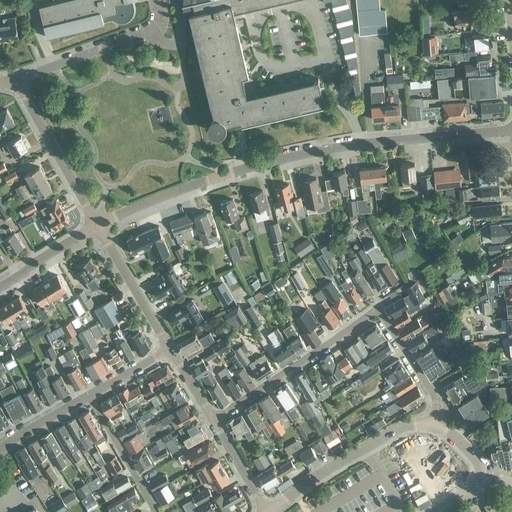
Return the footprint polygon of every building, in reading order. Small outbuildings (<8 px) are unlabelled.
[(133,13),(134,9),(133,6),(130,7),(128,0),(63,0),(39,6),(47,37),(48,37),(47,36),(61,34),(62,34),(61,32),(75,30),(76,30),(75,29),(89,27),(90,27),(89,25),(103,24),(104,23),(103,21),(112,18),(116,21),(120,22),(124,21),(128,20),(131,17),(133,13)] [(324,104),(318,78),(317,78),(317,79),(247,95),(242,76),(248,75),(234,13),(286,0),(191,0),(192,2),(187,3),(196,42),(199,42),(201,48),(198,49),(200,60),(203,59),(205,65),(202,66),(205,77),(207,77),(209,83),(206,83),(209,98),(212,97),(214,103),(211,104),(215,120),(213,121),(211,123),(223,130),(224,128),(224,125),(241,121),(241,124),(255,120),(255,118),(261,116),(262,119),(276,116),(275,113),(281,111),(282,114),(296,111),(296,108),(302,106),(302,109),(317,106),(316,103),(322,102),(323,104),(324,104)] [(387,31),(386,24),(385,9),(380,10),(378,0),(355,0),(359,34),(387,31)] [(349,6),(334,10),(337,22),(352,19),(351,12),(349,6)] [(412,9),(412,18),(424,18),(423,8),(412,9)] [(470,13),(461,14),(461,10),(447,11),(448,23),(462,22),(462,21),(471,20),(472,27),(489,25),(489,23),(489,22),(489,19),(488,18),(487,11),(470,13)] [(0,25),(0,28),(2,40),(18,37),(15,17),(3,19),(4,25),(0,25)] [(352,22),(338,26),(341,38),(354,35),(352,22)] [(470,51),(475,50),(491,49),(491,47),(492,46),(492,43),(491,42),(490,40),(489,34),(469,36),(470,51)] [(438,52),(436,36),(421,37),(423,54),(438,52)] [(353,39),(342,42),(345,54),(355,51),(354,38),(353,39)] [(356,55),(346,57),(349,69),(357,67),(356,55)] [(476,57),(477,66),(465,67),(466,75),(495,72),(494,64),(492,64),(491,55),(476,57)] [(435,69),(435,78),(453,77),(452,67),(435,69)] [(357,71),(350,73),(355,95),(360,94),(358,71),(357,71)] [(404,87),(402,74),(386,76),(387,89),(404,87)] [(414,82),(434,82),(434,74),(414,75),(414,82)] [(459,98),(471,97),(479,96),(497,95),(495,74),(477,75),(437,79),(439,99),(459,97),(459,98)] [(372,119),(386,118),(385,105),(384,105),(383,92),(370,93),(372,119)] [(388,104),(385,105),(386,118),(400,117),(399,103),(394,104),(393,96),(387,96),(388,104)] [(422,98),(406,99),(407,107),(408,120),(416,120),(414,106),(420,105),(423,105),(423,100),(422,98)] [(503,101),(477,103),(478,109),(481,108),(482,116),(504,115),(503,101)] [(420,105),(414,106),(416,120),(439,118),(439,117),(442,117),(443,121),(467,120),(467,119),(470,119),(470,112),(479,112),(479,116),(482,116),(481,108),(478,109),(477,103),(476,103),(471,103),(471,106),(470,106),(469,102),(467,102),(441,104),(442,107),(439,108),(439,107),(428,108),(421,108),(420,105)] [(0,130),(1,129),(14,122),(7,109),(0,112),(0,130)] [(14,156),(28,148),(27,146),(27,145),(26,142),(24,142),(21,136),(7,143),(2,146),(5,151),(10,148),(14,156)] [(496,159),(467,162),(469,176),(469,178),(475,177),(476,185),(498,182),(498,183),(499,182),(499,181),(497,160),(497,159),(496,159)] [(415,178),(416,178),(414,164),(401,165),(402,179),(403,186),(416,185),(415,178)] [(29,182),(23,185),(22,184),(15,188),(18,193),(46,178),(39,167),(25,174),(29,182)] [(382,197),(380,189),(380,186),(388,185),(387,178),(386,178),(385,167),(372,168),(375,189),(376,198),(382,197)] [(375,189),(372,168),(360,169),(361,182),(361,181),(362,190),(375,189)] [(459,170),(435,172),(436,182),(436,188),(460,185),(459,175),(459,170)] [(4,177),(7,182),(7,183),(18,177),(15,171),(4,177)] [(332,173),(333,178),(325,180),(326,189),(342,187),(343,195),(348,194),(347,186),(345,171),(332,173)] [(433,191),(432,177),(432,175),(419,176),(421,192),(422,192),(422,198),(428,198),(427,192),(433,191)] [(46,178),(18,193),(21,199),(28,195),(27,194),(34,190),(38,197),(52,189),(46,178)] [(320,191),(319,186),(318,186),(316,178),(310,179),(309,178),(306,179),(305,180),(303,181),(306,194),(304,195),(306,207),(316,205),(317,212),(330,209),(326,190),(320,191)] [(277,187),(276,187),(279,202),(280,202),(282,210),(295,207),(298,218),(305,216),(301,200),(300,197),(293,198),(292,192),(291,192),(288,184),(282,186),(282,185),(277,186),(277,187)] [(478,186),(455,189),(451,189),(452,197),(452,199),(472,196),(481,195),(482,199),(500,197),(499,196),(500,195),(500,191),(499,191),(498,185),(480,187),(481,189),(478,189),(478,186)] [(269,217),(268,214),(269,214),(267,207),(268,207),(266,199),(265,200),(262,190),(248,194),(256,221),(269,217)] [(1,199),(0,199),(0,209),(1,211),(6,220),(12,216),(1,199)] [(237,231),(248,228),(244,217),(239,218),(233,199),(227,201),(226,200),(222,201),(222,202),(220,203),(226,220),(233,218),(234,220),(237,231)] [(358,213),(364,212),(371,212),(370,205),(364,205),(363,199),(356,200),(358,213)] [(46,218),(40,222),(47,234),(69,221),(68,219),(69,219),(67,215),(66,216),(63,210),(62,210),(56,200),(44,206),(40,209),(46,218)] [(356,217),(355,200),(347,201),(349,215),(350,215),(350,221),(347,223),(349,227),(359,221),(356,217)] [(26,215),(36,209),(33,204),(23,209),(26,215)] [(501,214),(502,213),(502,210),(501,209),(500,204),(483,206),(472,207),(473,214),(484,212),(485,217),(501,216),(501,214)] [(467,209),(463,210),(456,213),(459,223),(470,219),(467,209)] [(186,216),(170,222),(173,232),(174,232),(178,242),(193,237),(192,235),(189,226),(196,224),(203,243),(216,239),(216,238),(219,237),(210,211),(207,213),(207,212),(194,216),(193,212),(185,214),(186,216)] [(21,229),(27,226),(24,220),(18,223),(21,229)] [(511,222),(490,224),(492,241),(500,240),(500,243),(511,241),(511,222)] [(281,238),(277,223),(269,225),(274,241),(281,238)] [(158,226),(139,234),(133,237),(132,236),(129,237),(129,238),(127,239),(133,254),(145,249),(151,261),(157,258),(157,259),(170,254),(170,253),(169,253),(164,241),(165,241),(158,226)] [(9,227),(4,230),(3,228),(0,227),(0,240),(3,239),(12,253),(15,252),(15,253),(19,250),(23,247),(14,232),(13,233),(9,227)] [(462,228),(454,236),(458,241),(467,233),(462,228)] [(406,239),(412,237),(409,229),(403,232),(406,239)] [(249,239),(254,238),(252,230),(246,232),(249,239)] [(397,279),(386,263),(372,239),(363,245),(372,260),(377,269),(387,285),(397,279)] [(236,256),(245,253),(241,240),(232,243),(236,256)] [(284,251),(281,241),(273,243),(275,253),(284,251)] [(370,260),(367,255),(362,247),(354,252),(355,253),(362,265),(370,260)] [(180,259),(185,257),(181,248),(175,250),(180,259)] [(397,252),(392,254),(393,255),(396,260),(396,262),(401,259),(397,252)] [(364,268),(363,266),(362,265),(355,253),(348,258),(355,269),(348,273),(364,299),(374,293),(360,271),(364,268)] [(511,255),(509,256),(508,254),(502,256),(485,267),(489,275),(499,269),(511,267),(511,255)] [(86,282),(92,291),(99,286),(93,275),(98,272),(90,259),(88,260),(87,258),(82,261),(83,263),(77,266),(80,271),(75,274),(80,282),(85,279),(87,282),(86,282)] [(372,260),(369,262),(363,266),(364,268),(378,291),(387,285),(377,269),(372,260)] [(158,274),(168,268),(165,263),(155,269),(158,274)] [(466,263),(450,272),(453,277),(469,268),(466,263)] [(328,264),(323,267),(329,278),(334,274),(328,264)] [(479,281),(489,275),(485,267),(475,273),(479,281)] [(511,268),(499,269),(500,277),(493,278),(494,287),(486,291),(488,296),(509,286),(509,281),(511,280),(511,268)] [(165,278),(152,286),(159,298),(172,290),(175,295),(185,289),(173,269),(163,275),(165,278)] [(345,278),(349,275),(345,269),(341,272),(345,278)] [(301,281),(294,270),(288,274),(295,284),(301,281)] [(237,281),(231,271),(223,275),(230,285),(237,281)] [(43,283),(52,299),(61,293),(65,300),(70,297),(66,290),(57,275),(49,280),(48,279),(44,281),(45,282),(43,283)] [(151,283),(157,280),(155,275),(148,278),(151,283)] [(282,275),(274,281),(277,287),(286,282),(282,275)] [(222,281),(219,276),(211,281),(214,286),(212,287),(223,304),(233,298),(223,281),(222,281)] [(261,285),(257,279),(248,285),(251,291),(261,285)] [(346,280),(341,284),(354,305),(361,301),(359,298),(361,297),(351,280),(348,282),(346,280)] [(333,282),(323,287),(333,305),(341,320),(349,315),(346,310),(347,309),(342,300),(341,300),(339,297),(341,296),(333,282)] [(52,299),(43,283),(33,290),(42,305),(46,302),(50,308),(55,306),(51,299),(52,299)] [(276,290),(271,283),(262,289),(267,296),(276,290)] [(406,288),(411,298),(405,302),(403,297),(385,307),(391,317),(424,298),(415,283),(406,288)] [(455,295),(450,285),(442,289),(448,299),(455,295)] [(86,310),(95,305),(90,297),(87,299),(82,290),(76,294),(86,310)] [(262,290),(253,295),(256,301),(265,296),(262,290)] [(441,303),(448,300),(447,298),(442,290),(435,293),(441,303)] [(26,321),(21,314),(27,310),(19,297),(8,303),(17,317),(21,324),(24,329),(29,326),(26,320),(26,321)] [(106,327),(117,321),(123,317),(112,298),(95,308),(106,327)] [(511,298),(502,299),(503,306),(507,305),(508,317),(511,316),(511,298)] [(84,311),(78,299),(77,299),(68,304),(75,316),(84,311)] [(192,299),(189,301),(183,305),(175,310),(175,311),(169,314),(175,324),(188,316),(193,324),(203,318),(192,299)] [(329,328),(339,321),(324,300),(319,303),(325,311),(320,315),(329,328)] [(17,317),(8,303),(0,308),(0,314),(6,323),(12,320),(13,322),(17,319),(20,324),(15,327),(18,332),(24,329),(21,324),(17,317)] [(408,314),(420,307),(418,303),(391,318),(397,327),(411,319),(408,314)] [(247,320),(238,306),(224,315),(228,322),(235,318),(239,325),(247,320)] [(255,327),(261,323),(250,306),(244,310),(255,327)] [(439,306),(434,309),(439,319),(445,316),(442,311),(439,306)] [(42,320),(48,317),(43,309),(37,312),(42,320)] [(312,346),(321,341),(312,327),(311,328),(304,318),(299,321),(306,331),(303,333),(312,346)] [(450,324),(447,318),(437,323),(441,330),(450,324)] [(405,339),(431,323),(429,319),(420,324),(417,319),(399,329),(405,339)] [(77,333),(70,321),(61,326),(70,342),(73,340),(72,336),(77,333)] [(110,339),(109,335),(107,331),(105,328),(104,329),(100,322),(90,327),(97,339),(103,335),(106,341),(110,339)] [(121,330),(126,339),(131,337),(139,353),(147,349),(143,341),(144,341),(139,330),(138,331),(134,324),(121,330)] [(290,324),(286,327),(283,329),(291,341),(290,341),(299,355),(308,349),(299,335),(298,336),(290,324)] [(363,345),(365,344),(367,346),(369,347),(372,346),(385,338),(376,324),(357,337),(359,339),(344,349),(353,363),(368,353),(363,345)] [(427,341),(425,338),(439,330),(435,324),(427,329),(406,341),(412,350),(427,341)] [(64,332),(60,326),(46,334),(50,340),(64,332)] [(451,327),(444,331),(451,341),(457,337),(451,327)] [(78,333),(100,374),(109,369),(102,356),(98,358),(92,347),(97,344),(88,328),(78,333)] [(126,339),(121,330),(120,328),(115,330),(118,335),(113,338),(125,360),(134,356),(126,339)] [(205,332),(206,334),(198,339),(195,335),(177,345),(182,353),(184,356),(202,346),(203,348),(216,340),(217,341),(223,337),(221,334),(219,335),(215,329),(211,328),(205,332)] [(33,340),(41,336),(38,329),(29,334),(33,340)] [(280,334),(277,329),(274,331),(277,336),(276,337),(291,360),(299,355),(290,341),(287,343),(280,334)] [(471,338),(469,329),(461,331),(463,340),(471,338)] [(277,336),(274,331),(273,330),(267,334),(277,349),(274,352),(283,366),(291,360),(276,337),(277,336)] [(11,346),(17,342),(11,332),(5,335),(11,346)] [(100,374),(78,333),(78,334),(85,346),(79,349),(86,361),(88,360),(89,363),(84,366),(91,379),(100,374)] [(511,337),(509,337),(503,338),(504,350),(500,350),(491,351),(492,359),(500,358),(500,360),(511,358),(511,337)] [(223,343),(228,349),(235,344),(230,338),(223,343)] [(458,338),(453,341),(457,346),(461,343),(458,338)] [(366,357),(367,358),(371,365),(393,350),(388,342),(366,357)] [(113,367),(123,362),(115,347),(110,350),(107,344),(103,347),(106,352),(105,352),(113,367)] [(234,351),(244,366),(250,361),(245,353),(248,350),(244,344),(234,351)] [(50,360),(56,357),(50,345),(44,348),(50,360)] [(207,360),(217,354),(212,345),(202,352),(207,360)] [(424,366),(447,352),(443,347),(435,352),(431,347),(417,356),(418,358),(418,359),(419,362),(421,362),(424,366)] [(67,360),(62,363),(75,388),(85,382),(77,367),(81,365),(72,348),(63,353),(67,360)] [(450,357),(447,352),(424,366),(427,371),(426,373),(428,375),(430,375),(431,377),(444,368),(441,362),(450,357)] [(5,364),(14,359),(11,353),(2,358),(5,364)] [(255,384),(237,357),(234,353),(230,356),(239,371),(234,373),(245,390),(255,384)] [(456,361),(461,369),(473,362),(467,353),(456,361)] [(260,381),(274,371),(266,360),(263,355),(249,364),(253,369),(260,381)] [(336,362),(335,363),(329,355),(320,361),(325,369),(321,372),(328,384),(344,373),(343,372),(336,362)] [(351,367),(348,362),(345,357),(337,362),(343,372),(351,367)] [(205,365),(202,360),(202,359),(195,364),(194,362),(190,365),(193,369),(192,369),(198,378),(201,376),(202,379),(211,373),(210,371),(212,369),(209,363),(205,365)] [(391,385),(409,374),(399,359),(384,368),(388,375),(384,377),(389,384),(390,383),(391,385)] [(472,362),(463,368),(461,369),(466,377),(479,368),(474,361),(473,362),(472,362)] [(507,375),(511,374),(511,363),(496,365),(497,369),(504,369),(504,366),(507,366),(507,375)] [(55,398),(47,383),(50,382),(42,366),(32,371),(37,380),(38,380),(41,386),(37,388),(46,403),(55,398)] [(55,379),(53,374),(54,373),(50,366),(44,369),(59,396),(69,391),(60,376),(55,379)] [(174,380),(167,366),(151,375),(153,379),(156,385),(163,380),(166,385),(174,380)] [(236,384),(232,378),(233,378),(226,366),(217,372),(225,383),(224,384),(233,398),(241,393),(235,385),(236,384)] [(363,383),(382,371),(378,366),(360,378),(363,383)] [(313,385),(312,385),(303,371),(294,376),(309,400),(318,394),(313,385)] [(211,373),(202,379),(212,394),(216,400),(220,407),(229,401),(211,373)] [(498,380),(497,373),(486,374),(486,381),(498,380)] [(381,395),(385,401),(397,394),(398,396),(415,384),(410,376),(381,395)] [(448,395),(466,384),(461,376),(443,388),(448,395)] [(42,405),(33,388),(28,391),(21,378),(16,381),(23,393),(32,411),(42,405)] [(363,383),(360,378),(351,384),(354,389),(363,383)] [(511,378),(511,379),(511,386),(504,387),(504,386),(497,387),(497,386),(490,387),(491,398),(511,395),(511,403),(504,406),(505,414),(511,412),(511,378)] [(316,391),(322,387),(317,379),(312,383),(316,391)] [(181,391),(176,383),(168,388),(167,387),(163,390),(163,391),(157,394),(162,402),(167,399),(168,399),(181,391)] [(292,420),(299,415),(293,405),(298,402),(286,383),(273,391),(292,420)] [(385,392),(392,387),(391,385),(390,383),(389,384),(383,388),(385,392)] [(20,394),(17,395),(12,384),(6,388),(21,417),(30,412),(20,394)] [(466,384),(448,395),(453,404),(460,399),(460,400),(472,393),(466,384)] [(127,406),(143,396),(138,386),(129,391),(127,388),(119,393),(127,406)] [(150,386),(143,390),(146,396),(153,392),(151,387),(150,386)] [(21,417),(6,388),(0,390),(0,392),(3,398),(5,398),(7,401),(2,403),(12,421),(21,417)] [(393,404),(392,403),(386,408),(390,414),(397,410),(396,409),(403,405),(405,408),(423,396),(417,388),(393,404)] [(186,399),(181,391),(168,399),(167,399),(162,402),(164,406),(162,407),(164,409),(171,405),(172,408),(177,405),(177,404),(186,399)] [(157,397),(154,392),(146,396),(149,401),(157,397)] [(464,414),(483,403),(477,393),(458,405),(464,414)] [(117,394),(109,399),(120,420),(125,417),(121,411),(125,409),(117,394)] [(281,414),(269,395),(258,402),(271,423),(270,424),(277,435),(285,430),(276,417),(281,414)] [(120,420),(109,399),(101,403),(109,418),(108,418),(109,419),(108,419),(112,424),(114,423),(115,423),(120,420)] [(312,399),(304,403),(312,416),(311,417),(317,427),(323,436),(324,436),(331,431),(312,399)] [(267,434),(273,430),(256,403),(244,410),(256,431),(263,427),(267,434)] [(312,416),(304,403),(299,406),(307,419),(311,417),(312,416)] [(483,403),(464,414),(470,424),(489,413),(483,403)] [(188,404),(173,412),(161,419),(164,425),(176,418),(181,426),(196,417),(188,404)] [(0,426),(0,428),(8,424),(9,421),(8,421),(0,406),(0,426)] [(79,416),(86,428),(92,439),(102,434),(96,423),(96,422),(89,410),(79,416)] [(511,412),(505,414),(497,416),(499,440),(510,437),(511,436),(511,412)] [(249,429),(241,415),(234,419),(234,418),(227,422),(235,437),(244,432),(249,440),(254,437),(249,429)] [(88,431),(84,433),(80,427),(75,418),(66,423),(78,443),(84,452),(89,449),(87,446),(94,442),(92,439),(88,431)] [(181,426),(176,418),(171,421),(176,429),(181,426)] [(145,427),(141,419),(135,422),(139,430),(145,427)] [(163,424),(161,419),(154,423),(157,428),(163,424)] [(177,434),(173,437),(176,442),(202,427),(197,419),(179,429),(181,433),(178,435),(177,434)] [(369,434),(383,424),(385,423),(382,419),(374,424),(366,430),(369,434)] [(131,434),(139,430),(136,423),(127,428),(131,434)] [(345,431),(350,428),(347,423),(342,426),(345,431)] [(78,449),(72,439),(64,425),(54,430),(62,444),(74,462),(80,457),(76,451),(78,449)] [(117,431),(122,441),(130,436),(125,427),(117,431)] [(203,430),(202,427),(176,442),(179,448),(184,445),(184,444),(186,443),(189,447),(207,436),(203,430)] [(331,431),(324,436),(328,442),(330,446),(341,439),(334,429),(331,431)] [(58,451),(61,449),(51,432),(41,438),(59,469),(66,465),(58,451)] [(136,434),(126,440),(123,442),(130,454),(143,446),(136,434)] [(330,446),(328,442),(327,443),(323,436),(322,437),(321,435),(314,440),(312,441),(312,442),(310,443),(315,452),(319,450),(321,454),(327,450),(326,449),(329,448),(330,450),(332,449),(330,446)] [(499,440),(499,445),(489,447),(490,459),(490,460),(494,462),(495,462),(499,461),(500,464),(504,463),(504,465),(511,464),(511,456),(511,454),(510,441),(510,437),(499,440)] [(164,442),(168,449),(176,444),(172,438),(164,442)] [(49,466),(44,459),(47,457),(37,440),(28,445),(36,459),(43,470),(52,482),(58,477),(51,465),(49,466)] [(164,441),(157,445),(151,448),(152,449),(148,451),(146,447),(131,456),(135,464),(160,450),(165,447),(166,446),(164,441)] [(195,447),(178,456),(182,463),(189,459),(192,466),(202,460),(201,458),(214,451),(213,450),(214,448),(212,446),(211,445),(208,441),(196,448),(195,447)] [(288,454),(295,450),(291,443),(284,447),(288,454)] [(340,445),(335,448),(338,453),(344,450),(344,449),(341,445),(340,445)] [(38,473),(32,462),(33,462),(24,447),(15,453),(20,462),(18,463),(28,479),(28,478),(32,485),(41,480),(37,473),(38,473)] [(165,447),(160,450),(135,464),(140,472),(155,464),(154,461),(160,458),(168,453),(165,447)] [(299,454),(306,465),(317,458),(311,447),(299,454)] [(105,463),(98,450),(93,453),(100,466),(105,463)] [(265,455),(270,464),(276,461),(271,452),(265,455)] [(263,454),(254,459),(253,460),(259,470),(269,464),(263,454)] [(115,456),(106,461),(113,473),(122,468),(115,456)] [(218,460),(204,468),(203,466),(195,470),(202,483),(209,478),(224,470),(218,460)] [(257,476),(261,483),(293,464),(291,461),(279,468),(280,468),(277,470),(274,466),(257,476)] [(293,464),(261,483),(265,490),(283,480),(280,475),(283,474),(283,475),(295,468),(293,464)] [(107,478),(101,468),(96,472),(101,481),(107,478)] [(224,470),(209,478),(215,488),(229,479),(224,470)] [(153,491),(169,482),(165,474),(148,483),(153,491)] [(103,485),(98,477),(88,482),(93,491),(103,485)] [(114,495),(119,493),(132,485),(127,477),(114,485),(112,483),(101,489),(107,500),(108,500),(110,499),(111,497),(114,495)] [(284,482),(278,486),(282,491),(287,487),(284,482)] [(92,491),(86,483),(76,490),(81,498),(92,491)] [(167,484),(154,492),(161,504),(174,497),(167,484)] [(208,487),(192,496),(197,505),(213,496),(208,487)] [(117,500),(114,501),(110,504),(108,505),(112,511),(127,511),(138,506),(134,499),(138,497),(134,490),(121,497),(117,500)] [(228,494),(223,497),(221,494),(211,500),(218,511),(228,511),(231,511),(228,506),(242,498),(238,490),(228,495),(228,494)] [(63,498),(69,507),(79,501),(73,491),(63,498)] [(81,499),(82,502),(84,505),(94,499),(91,494),(81,499)] [(110,499),(108,500),(110,504),(114,501),(117,500),(114,495),(111,497),(110,499)] [(62,498),(49,506),(53,511),(61,511),(68,508),(62,498)] [(98,506),(94,499),(84,505),(88,511),(98,506)] [(200,511),(193,499),(183,505),(186,511),(200,511)] [(211,511),(214,511),(208,499),(197,505),(200,511),(211,511)] [(511,511),(511,500),(498,507),(499,511),(511,511)] [(488,511),(494,511),(496,511),(495,509),(491,502),(485,506),(488,511)]
